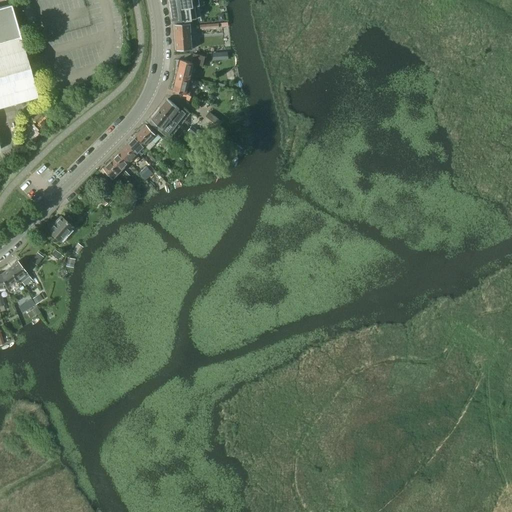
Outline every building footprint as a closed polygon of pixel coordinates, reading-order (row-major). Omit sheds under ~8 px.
[(176,9),(182,8),(199,5),(198,0),(171,0),(173,9),(175,9),(176,9)] [(0,106),(37,96),(10,4),(0,7),(0,106)] [(191,19),(196,18),(201,17),(199,5),(182,8),(176,9),(175,9),(173,9),(175,22),(191,19)] [(175,24),(177,50),(192,49),(190,23),(175,24)] [(181,60),(177,76),(190,79),(193,64),(203,66),(205,56),(198,55),(193,54),(193,55),(191,63),(181,60)] [(190,79),(177,76),(173,91),(184,94),(182,97),(189,101),(191,96),(186,94),(190,79)] [(167,99),(159,109),(178,124),(186,113),(167,99)] [(151,120),(149,122),(168,136),(178,124),(159,109),(151,120)] [(209,112),(202,122),(215,132),(223,122),(209,112)] [(146,125),(135,135),(145,146),(146,145),(149,149),(155,143),(165,154),(172,148),(157,134),(156,135),(146,125)] [(200,132),(192,125),(187,131),(196,138),(200,132)] [(228,133),(222,128),(217,134),(225,139),(228,133)] [(135,135),(128,143),(133,148),(132,149),(137,154),(145,146),(135,135)] [(128,143),(119,151),(129,162),(137,154),(132,149),(133,148),(128,143)] [(119,151),(111,159),(121,170),(122,169),(129,162),(119,151)] [(148,156),(155,162),(158,159),(152,152),(148,156)] [(121,170),(111,159),(103,167),(100,170),(107,177),(109,174),(113,178),(121,170)] [(143,170),(140,174),(146,180),(149,177),(143,170)] [(97,183),(98,183),(98,184),(102,188),(109,182),(104,177),(97,183)] [(105,192),(112,200),(112,201),(113,200),(118,196),(111,187),(105,192)] [(105,206),(105,205),(112,200),(105,192),(104,192),(98,197),(97,197),(105,206)] [(50,228),(47,231),(51,234),(59,241),(60,242),(66,236),(65,234),(72,226),(65,220),(60,216),(60,217),(55,222),(53,225),(52,224),(49,227),(50,228)] [(31,261),(36,266),(43,257),(37,252),(31,261)] [(17,261),(8,268),(17,279),(19,282),(20,283),(21,282),(22,282),(23,283),(25,286),(28,283),(32,280),(29,276),(28,276),(25,272),(22,268),(17,261)] [(0,274),(6,287),(7,286),(10,290),(12,288),(9,285),(17,279),(8,268),(0,274)] [(31,299),(35,305),(40,302),(36,296),(31,299)] [(31,299),(24,303),(28,309),(35,305),(31,299)]
